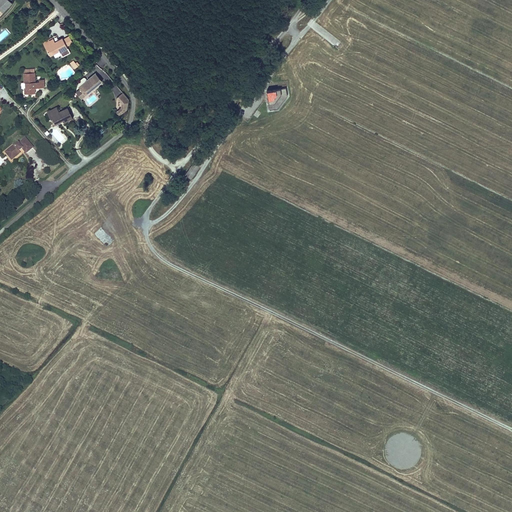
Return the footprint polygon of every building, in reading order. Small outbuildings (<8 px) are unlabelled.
[(3,12),(12,3),(9,0),(0,0),(0,9),(3,11),(3,12)] [(5,29),(0,34),(0,42),(9,32),(5,29)] [(72,43),(69,36),(63,39),(65,43),(67,46),(72,43)] [(63,39),(62,38),(55,42),(53,38),(49,40),(43,44),(49,54),(59,49),(60,51),(60,52),(68,48),(65,43),(63,39)] [(44,87),(44,79),(39,79),(39,81),(35,81),(35,72),(24,73),(24,82),(26,82),(26,87),(25,88),(25,93),(35,93),(35,87),(44,87)] [(94,87),(102,81),(95,72),(87,80),(85,77),(83,77),(76,83),(80,89),(85,95),(93,89),(91,87),(93,86),(94,87)] [(277,108),(287,96),(286,88),(267,90),(269,110),(277,108)] [(85,95),(80,89),(76,92),(81,98),(85,95)] [(126,109),(129,99),(123,92),(117,98),(122,103),(121,107),(119,109),(122,113),(126,109)] [(57,108),(57,107),(47,112),(50,118),(52,117),(49,112),(57,108)] [(73,117),(67,107),(59,111),(57,108),(49,112),(52,117),(50,118),(53,124),(63,119),(63,120),(64,122),(73,117)] [(200,134),(200,132),(196,128),(192,133),(196,137),(198,136),(200,134)] [(19,152),(22,149),(26,153),(33,148),(25,138),(19,144),(18,143),(14,146),(5,153),(10,159),(14,155),(16,157),(20,153),(19,152)] [(191,178),(200,165),(195,161),(185,174),(191,178)]
